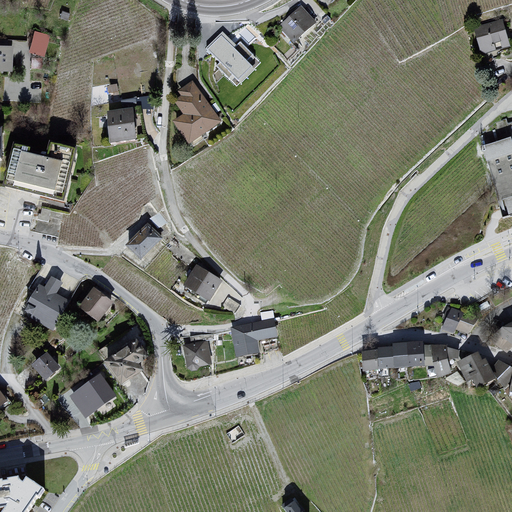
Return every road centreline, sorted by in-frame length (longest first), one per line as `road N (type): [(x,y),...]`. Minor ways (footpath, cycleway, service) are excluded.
road 1 (residential): [(172,416),(148,315),(94,272),(0,237)]
road 2 (residential): [(511,103),(415,183),(396,209),(376,287),(386,316)]
road 3 (residential): [(369,327),(281,374),(172,416)]
road 4 (residential): [(511,361),(446,338),(385,337),(369,327)]
road 5 (residential): [(511,251),(386,316)]
road 6 (unknown): [(53,435),(13,371),(14,324)]
